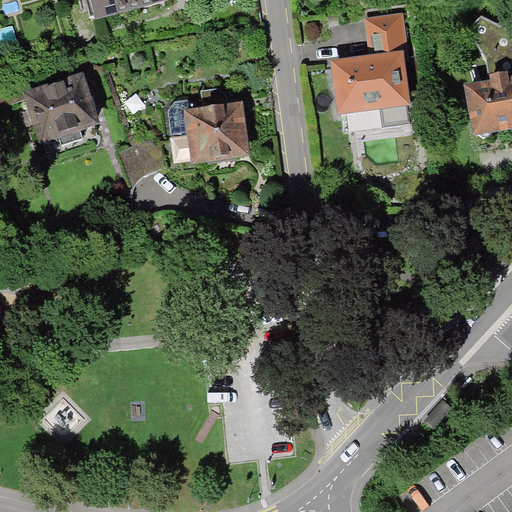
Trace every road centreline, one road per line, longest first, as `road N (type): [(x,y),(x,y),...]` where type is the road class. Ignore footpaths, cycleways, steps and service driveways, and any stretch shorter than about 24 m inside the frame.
road 1 (residential): [(309,226),(325,413),(357,453)]
road 2 (residential): [(277,0),(309,226)]
road 3 (residential): [(511,199),(309,226)]
road 4 (tertiary): [(477,322),(357,453)]
